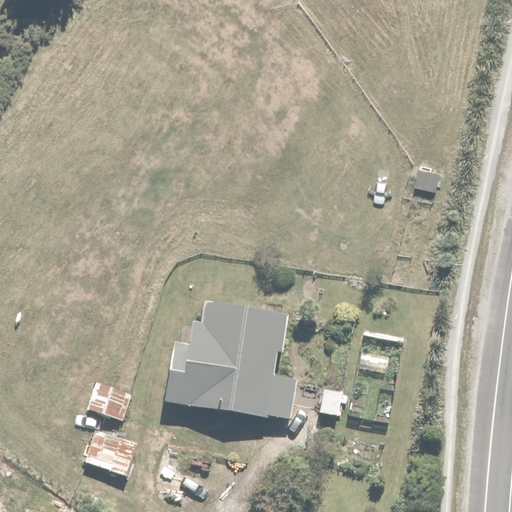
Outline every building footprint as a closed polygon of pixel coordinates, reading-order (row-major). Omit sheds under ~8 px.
[(415,164),(409,183),(436,191),(441,171),(415,164)] [(179,362),(173,399),(287,415),(292,378),(277,376),(286,310),(209,299),(199,365),(179,362)] [(92,383),(83,409),(121,422),(130,396),(92,383)] [(340,391),(319,387),(315,414),(337,417),(340,391)] [(133,445),(94,432),(85,460),(124,473),(133,445)] [(198,438),(166,434),(160,476),(192,480),(198,438)]
